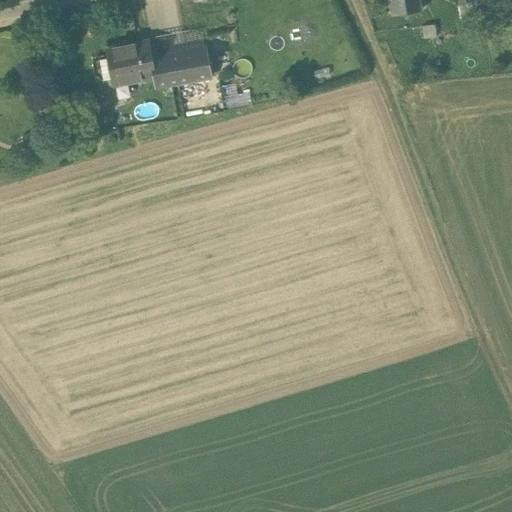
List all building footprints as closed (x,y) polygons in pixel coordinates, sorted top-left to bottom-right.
[(419,0),(388,0),(391,15),(421,10),(419,0)] [(469,0),(459,2),(462,22),(484,18),(481,0),(469,0)] [(434,25),(422,27),(423,38),(436,37),(434,25)] [(148,41),(106,49),(107,55),(113,84),(154,76),(155,76),(152,58),(148,41)] [(204,48),(173,54),(178,82),(202,78),(210,76),(204,48)] [(173,54),(152,58),(155,76),(154,76),(155,87),(174,83),(178,82),(173,54)] [(107,55),(94,57),(100,87),(113,84),(107,55)] [(178,82),(174,83),(177,100),(205,95),(202,78),(178,82)]
